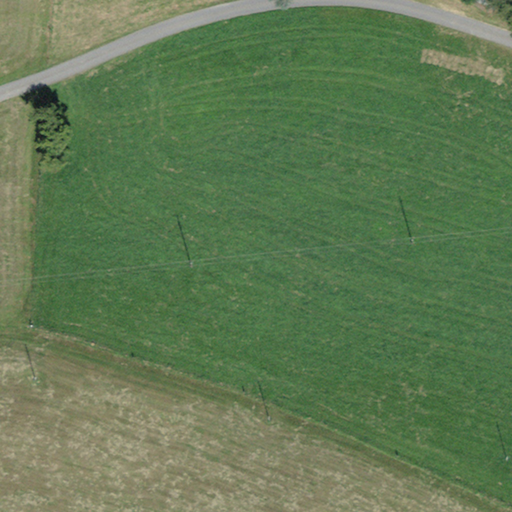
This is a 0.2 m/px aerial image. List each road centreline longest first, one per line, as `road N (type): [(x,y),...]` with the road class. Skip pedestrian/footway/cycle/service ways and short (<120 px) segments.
road 1 (residential): [(0,91),(207,13),(323,0)]
road 2 (residential): [(384,0),(421,6),(511,43)]
